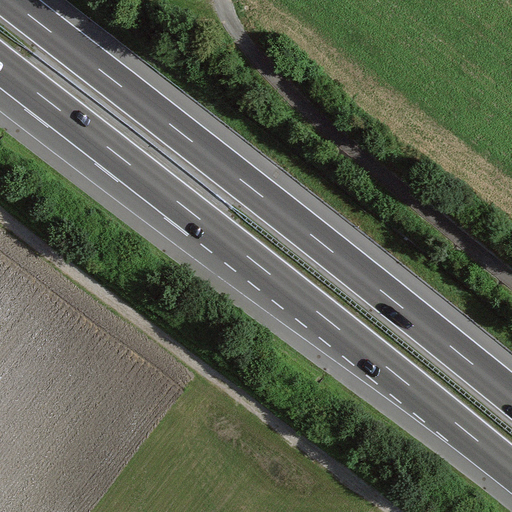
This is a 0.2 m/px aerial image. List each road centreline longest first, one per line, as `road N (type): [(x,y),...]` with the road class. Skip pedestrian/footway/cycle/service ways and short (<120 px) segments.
road 1 (motorway): [(511,400),(7,0)]
road 2 (track): [(0,217),(395,511)]
road 3 (motorway): [(196,226),(511,474)]
road 4 (unknown): [(244,21),(305,103),(511,274)]
road 5 (motorway): [(0,72),(196,226)]
road 6 (motorway): [(0,98),(196,226)]
